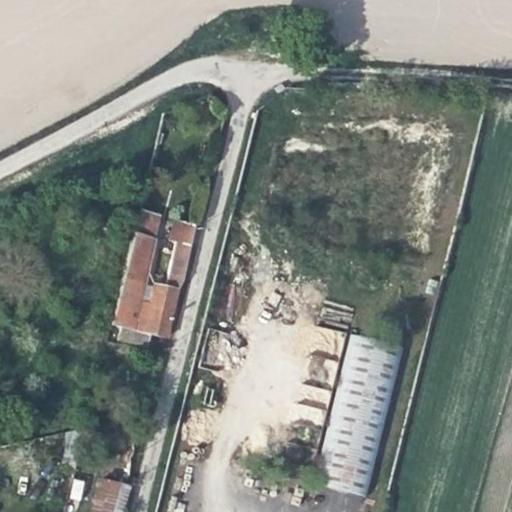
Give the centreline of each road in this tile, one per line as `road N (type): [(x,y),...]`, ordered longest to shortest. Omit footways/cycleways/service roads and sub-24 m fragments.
road 1 (residential): [(133,511),(247,71),(199,65),(0,166)]
road 2 (track): [(247,71),(511,87)]
